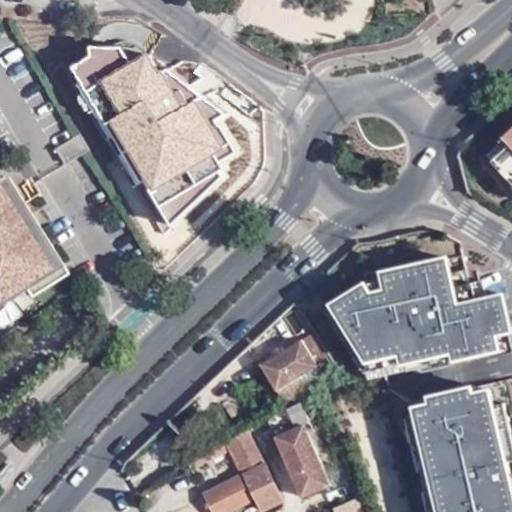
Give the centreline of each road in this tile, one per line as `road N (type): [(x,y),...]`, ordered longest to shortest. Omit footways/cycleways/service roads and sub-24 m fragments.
road 1 (primary): [(309,184),(6,511)]
road 2 (primary): [(55,511),(197,356),(351,219)]
road 3 (primary): [(511,6),(399,88)]
